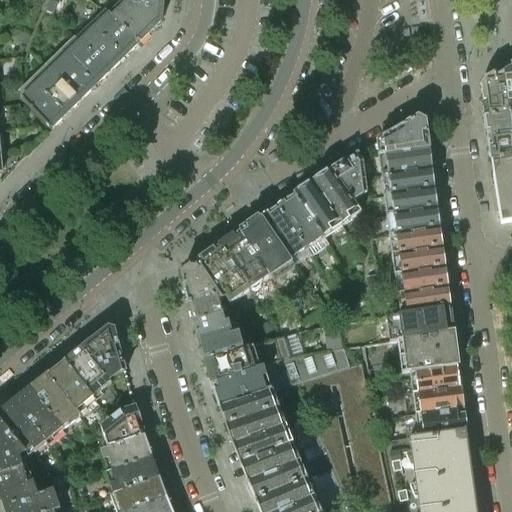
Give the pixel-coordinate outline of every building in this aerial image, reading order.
[(57,4),(57,0),(48,0),(49,1),(44,12),(52,14),(57,4)] [(162,7),(124,3),(110,17),(138,45),(160,23),(162,7)] [(34,21),(38,12),(31,8),(27,17),(34,21)] [(138,45),(110,17),(107,15),(91,31),(87,27),(75,39),(109,74),(138,45)] [(26,47),(30,37),(20,34),(16,43),(26,47)] [(109,74),(75,39),(62,52),(65,56),(49,72),(80,102),(109,74)] [(403,73),(410,69),(406,62),(399,66),(403,73)] [(511,65),(501,71),(507,117),(509,117),(510,125),(511,125),(511,124),(511,65)] [(480,88),(484,120),(507,117),(501,71),(484,81),(480,88)] [(80,102),(49,72),(19,101),(49,132),(80,102)] [(6,73),(7,83),(18,82),(17,73),(6,73)] [(10,117),(21,116),(20,105),(9,106),(10,117)] [(509,117),(507,117),(484,120),(487,142),(511,138),(511,131),(511,125),(510,125),(509,117)] [(417,121),(376,144),(378,159),(428,151),(424,125),(417,121)] [(511,138),(487,142),(490,164),(491,164),(491,165),(511,161),(511,138)] [(428,151),(378,159),(381,178),(431,171),(428,151)] [(357,156),(331,173),(352,204),(362,198),(366,195),(363,165),(357,156)] [(140,166),(135,160),(131,164),(136,170),(140,166)] [(511,161),(491,165),(490,165),(493,179),(497,178),(500,211),(498,211),(500,226),(511,223),(511,161)] [(431,171),(381,178),(383,198),(433,191),(431,171)] [(331,173),(312,185),(341,228),(360,216),(356,210),(352,204),(331,173)] [(312,185),(294,197),(323,240),(341,228),(312,185)] [(433,191),(383,198),(384,207),(386,219),(436,211),(433,191)] [(294,197),(278,208),(307,251),(323,240),(294,197)] [(278,208),(260,220),(290,263),(307,251),(278,208)] [(436,211),(386,219),(388,238),(438,231),(436,211)] [(260,220),(239,235),(269,280),(270,281),(277,275),(292,265),(290,263),(260,220)] [(438,231),(388,238),(391,257),(441,250),(438,231)] [(239,235),(219,248),(250,293),(269,280),(239,235)] [(219,248),(199,263),(226,301),(230,307),(250,293),(219,248)] [(441,250),(391,257),(394,277),(444,270),(441,250)] [(199,263),(182,274),(182,275),(181,276),(181,277),(193,324),(222,316),(219,306),(226,301),(199,263)] [(292,265),(277,275),(280,279),(294,269),(294,268),(292,265)] [(444,270),(394,277),(397,298),(446,290),(444,270)] [(381,297),(378,277),(366,278),(368,299),(381,297)] [(446,290),(397,298),(399,318),(449,311),(446,290)] [(307,332),(327,321),(321,310),(301,322),(307,332)] [(397,344),(452,334),(449,311),(399,318),(334,329),(343,352),(397,344)] [(222,316),(193,324),(205,365),(244,353),(237,327),(230,329),(229,324),(226,325),(222,316)] [(288,326),(290,338),(302,334),(299,323),(288,326)] [(305,358),(343,352),(334,329),(307,333),(302,334),(290,338),(244,353),(205,365),(211,387),(305,358)] [(106,332),(82,351),(104,380),(107,378),(125,373),(114,334),(113,333),(111,332),(110,331),(108,331),(107,331),(106,332)] [(452,334),(397,344),(400,377),(408,376),(457,369),(452,334)] [(82,351),(64,365),(91,402),(110,387),(104,380),(82,351)] [(272,394),(328,376),(348,369),(343,352),(305,358),(211,387),(215,399),(219,411),(272,394)] [(64,365),(47,379),(73,413),(77,418),(84,413),(82,409),(91,402),(64,365)] [(457,369),(408,376),(410,397),(411,397),(460,390),(457,369)] [(47,379),(29,392),(61,432),(68,427),(63,421),(73,413),(47,379)] [(460,390),(411,397),(414,418),(463,412),(460,390)] [(29,392),(12,406),(43,446),(61,432),(29,392)] [(272,394),(219,411),(226,429),(278,411),(272,394)] [(130,396),(118,399),(124,405),(132,403),(130,396)] [(325,454),(305,402),(287,409),(306,462),(325,454)] [(12,406),(0,415),(0,426),(24,456),(31,450),(33,454),(43,446),(12,406)] [(118,413),(112,418),(99,429),(106,452),(144,439),(134,408),(118,413)] [(278,411),(226,429),(233,448),(284,430),(278,411)] [(463,412),(414,418),(417,437),(465,431),(463,412)] [(24,456),(0,426),(0,478),(21,471),(18,460),(24,456)] [(284,430),(233,448),(240,466),(291,447),(284,430)] [(476,511),(465,431),(417,437),(414,438),(414,439),(408,440),(408,443),(414,442),(423,511),(476,511)] [(144,439),(106,452),(101,454),(104,462),(109,461),(113,473),(152,460),(144,439)] [(291,447),(240,466),(247,485),(297,465),(291,447)] [(152,460),(113,473),(111,474),(114,485),(107,487),(111,496),(159,480),(152,460)] [(391,463),(393,473),(401,471),(399,461),(391,463)] [(297,465),(247,485),(255,503),(305,482),(297,465)] [(26,469),(21,471),(0,478),(0,494),(5,510),(36,499),(26,469)] [(258,511),(283,511),(338,489),(331,471),(305,482),(255,503),(258,511)] [(159,480),(111,496),(117,511),(134,511),(166,500),(159,480)] [(326,511),(344,504),(338,489),(283,511),(326,511)] [(399,503),(407,501),(405,491),(397,493),(399,503)] [(36,499),(5,510),(5,511),(56,511),(59,511),(52,493),(36,499)] [(171,511),(166,500),(134,511),(171,511)]
